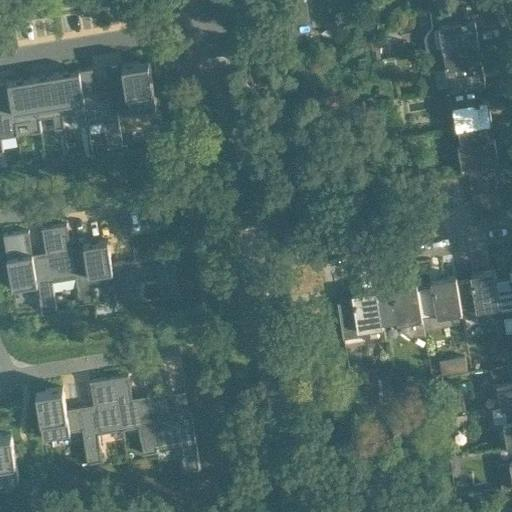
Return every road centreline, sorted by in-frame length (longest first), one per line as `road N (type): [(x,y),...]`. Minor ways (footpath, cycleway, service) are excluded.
road 1 (residential): [(255,264),(511,221)]
road 2 (residential): [(298,511),(255,264)]
road 3 (residential): [(255,264),(215,26)]
road 4 (residential): [(215,26),(0,61)]
road 5 (residential): [(177,344),(11,371)]
road 6 (residential): [(0,215),(158,188)]
